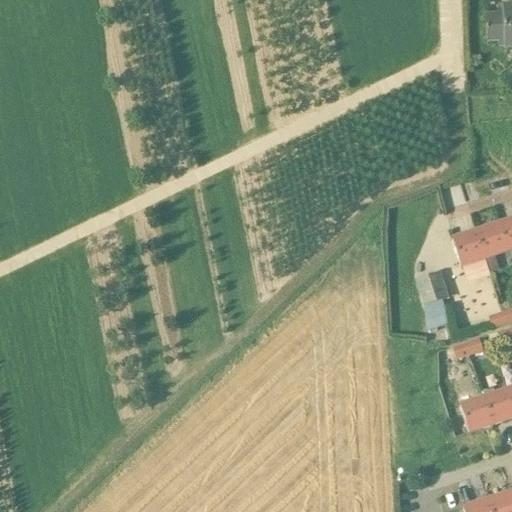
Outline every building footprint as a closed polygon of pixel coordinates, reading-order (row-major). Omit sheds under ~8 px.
[(511,7),(502,8),(504,48),(504,50),(511,49),(511,7)] [(511,219),(497,224),(505,251),(511,248),(511,219)] [(497,224),(473,231),(482,258),(484,258),(489,274),(499,271),(493,255),(505,251),(497,224)] [(459,266),(482,258),(473,231),(450,239),(459,266)] [(440,272),(415,280),(423,306),(448,299),(440,272)] [(511,310),(500,314),(504,327),(511,324),(511,310)] [(492,331),(504,327),(500,314),(488,318),(492,331)] [(501,348),(511,344),(511,336),(510,331),(496,335),(501,348)] [(479,341),(464,345),(468,358),(483,353),(479,341)] [(455,362),(468,358),(464,345),(452,349),(451,345),(446,346),(446,344),(432,348),(438,368),(451,364),(451,363),(455,362)] [(491,389),(479,393),(490,426),(511,418),(511,415),(504,391),(493,395),(491,389)] [(467,433),(490,426),(479,393),(469,396),(471,402),(458,406),(467,433)] [(511,511),(511,505),(509,495),(485,502),(488,511),(511,511)] [(462,511),(488,511),(485,502),(462,509),(462,511)]
